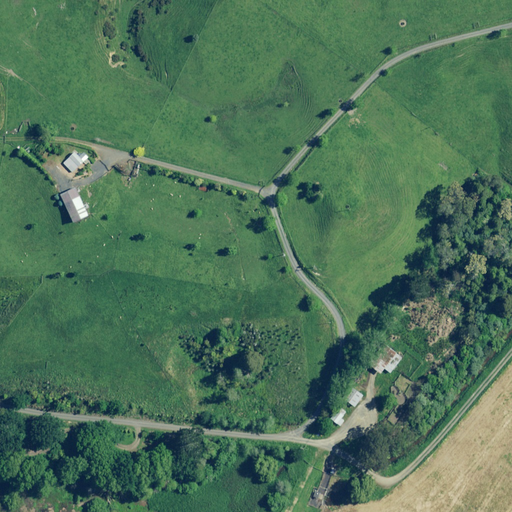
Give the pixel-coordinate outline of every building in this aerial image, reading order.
[(79,157),(74,152),(63,163),(67,167),(70,165),(75,169),(88,157),(83,152),(79,157)] [(83,197),(80,198),(75,188),(60,195),(73,222),(88,215),(83,203),(86,202),(83,197)] [(401,358),(387,346),(371,367),(380,373),(384,368),(389,373),(401,358)] [(362,395),(353,389),(345,400),(354,407),(362,395)] [(346,412),(338,406),(329,419),(340,426),(343,420),(341,419),(346,412)]
